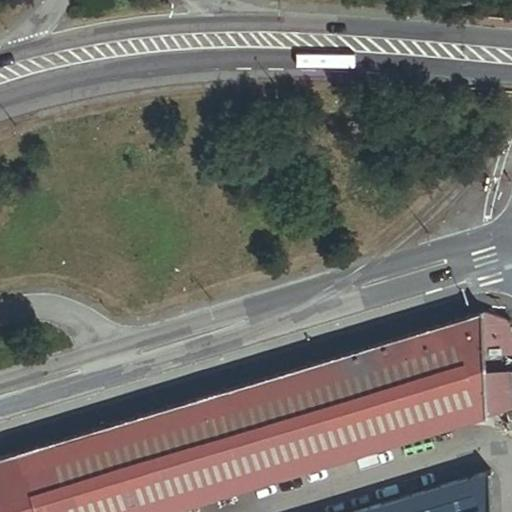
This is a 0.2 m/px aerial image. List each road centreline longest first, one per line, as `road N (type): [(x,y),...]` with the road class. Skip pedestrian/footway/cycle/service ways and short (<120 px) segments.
road 1 (tertiary): [(511,243),(0,398)]
road 2 (secondary): [(328,49),(118,56),(23,76)]
road 3 (secondary): [(511,53),(328,49)]
road 4 (tertiary): [(328,49),(209,0)]
